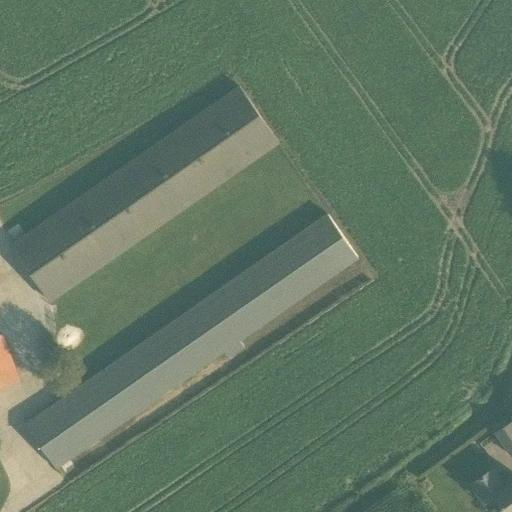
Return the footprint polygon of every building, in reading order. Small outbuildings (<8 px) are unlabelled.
[(9,246),(49,302),(278,141),(238,85),(9,246)] [(239,340),(357,257),(328,214),(64,399),(63,398),(25,425),(55,468),(223,351),(228,358),(244,347),(239,340)] [(0,387),(19,381),(2,334),(0,334),(0,387)] [(511,455),(511,422),(495,433),(511,456),(511,455)] [(494,496),(505,511),(511,511),(511,481),(505,487),(493,469),(471,485),(484,503),(494,496)]
